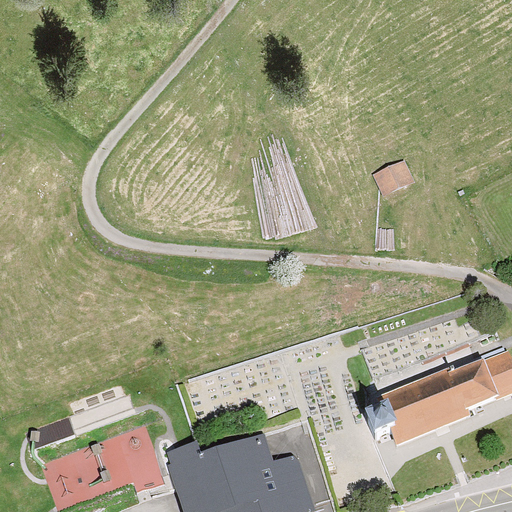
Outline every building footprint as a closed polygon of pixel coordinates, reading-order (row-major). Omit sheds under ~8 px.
[(418,188),(406,165),(376,180),(387,203),(418,188)] [(511,398),(511,363),(509,355),(452,378),(450,372),(377,402),(383,419),(365,426),(375,448),(393,441),(397,452),(470,422),(467,417),(511,398)] [(73,420),(43,428),(47,440),(76,432),(73,420)] [(115,484),(139,479),(141,491),(167,486),(153,424),(104,435),(115,484)] [(315,511),(300,461),(271,470),(262,444),(205,462),(202,450),(184,456),(180,457),(172,460),(188,511),(315,511)]
